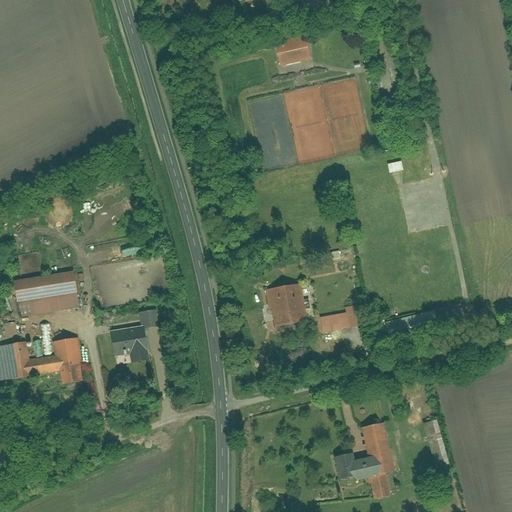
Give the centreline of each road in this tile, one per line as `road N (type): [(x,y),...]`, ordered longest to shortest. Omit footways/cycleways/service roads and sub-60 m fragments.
road 1 (track): [(0,496),(172,415),(511,337)]
road 2 (tertiary): [(219,511),(219,409),(198,265),(122,0)]
road 3 (residential): [(398,0),(436,174),(422,207)]
road 4 (track): [(422,207),(449,228),(474,346)]
road 5 (track): [(85,324),(111,443)]
